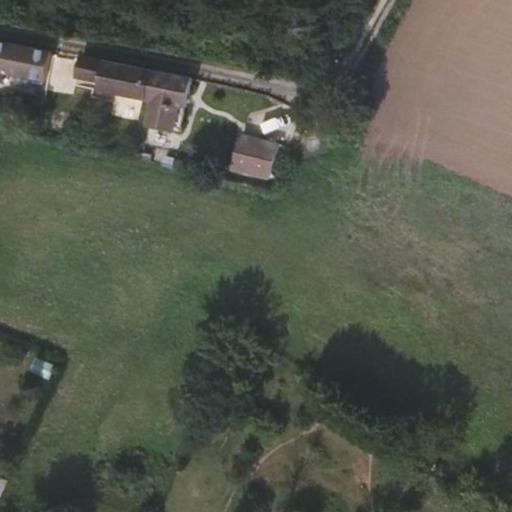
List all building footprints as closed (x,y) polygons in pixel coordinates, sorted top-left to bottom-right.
[(58,80),(63,49),(0,36),(0,77),(14,81),(16,71),(58,80)] [(152,101),(162,71),(109,57),(103,80),(123,86),(123,93),(152,101)] [(196,108),(204,82),(162,71),(152,101),(161,104),(156,125),(179,130),(187,105),(196,108)] [(188,132),(196,108),(187,105),(179,130),(188,132)] [(241,134),(231,170),(270,182),(281,146),(241,134)]
